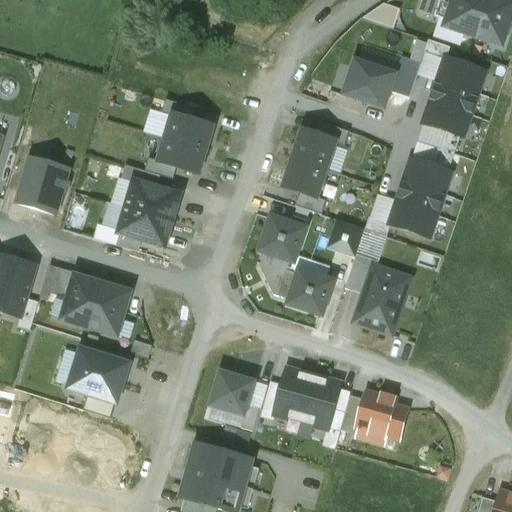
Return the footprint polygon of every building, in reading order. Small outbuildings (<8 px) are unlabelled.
[(422,0),(418,13),(448,22),(455,0),(422,0)] [(446,28),(477,39),(489,0),(455,0),(448,22),(446,28)] [(489,0),(477,39),(502,47),(511,16),(511,3),(505,1),(505,0),(489,0)] [(417,77),(438,84),(438,83),(446,61),(447,61),(450,50),(429,42),(421,65),(417,77)] [(396,77),(390,93),(409,99),(417,77),(421,65),(402,59),(396,77)] [(446,61),(438,83),(478,96),(485,74),(447,61),(446,61)] [(355,63),(344,97),(384,110),(390,93),(396,77),(355,63)] [(431,104),(470,117),(478,96),(438,83),(438,84),(431,104)] [(463,139),(470,117),(431,104),(424,126),(460,138),(463,139)] [(206,152),(213,128),(191,122),(174,117),(173,118),(171,126),(168,125),(163,140),(206,152)] [(323,125),(319,138),(335,143),(335,145),(345,148),(350,134),(323,125)] [(424,126),(418,143),(454,156),(460,138),(424,126)] [(335,145),(335,143),(319,138),(303,133),(294,161),(329,173),(334,159),(331,157),(335,145)] [(199,176),(206,152),(163,140),(159,155),(162,156),(160,163),(159,165),(177,170),(199,176)] [(418,143),(412,162),(448,174),(454,156),(418,143)] [(32,160),(18,206),(55,217),(69,172),(32,160)] [(324,187),(329,173),(294,161),(284,190),(299,195),(316,200),(317,199),(321,186),(324,187)] [(412,162),(404,184),(443,197),(451,175),(448,174),(412,162)] [(180,197),(134,184),(127,210),(173,223),(180,197)] [(397,205),(436,218),(443,197),(404,184),(398,203),(397,205)] [(316,200),(299,195),(295,208),(322,217),(327,203),(317,199),(316,200)] [(397,205),(398,203),(378,196),(366,232),(387,239),(391,227),(390,227),(397,205)] [(436,218),(397,205),(390,227),(391,227),(429,240),(436,218)] [(173,223),(127,210),(119,236),(165,249),(173,223)] [(304,231),(272,220),(261,252),(265,254),(291,262),(294,263),(304,231)] [(361,233),(338,226),(331,249),(354,256),(361,233)] [(274,297),(291,303),(299,277),(287,273),(291,262),(265,254),(260,269),(274,297)] [(0,313),(21,320),(22,320),(27,301),(37,267),(0,256),(0,313)] [(345,290),(364,297),(374,268),(375,269),(377,263),(357,256),(345,290)] [(364,297),(362,302),(366,304),(358,326),(391,337),(410,281),(375,269),(374,268),(364,297)] [(332,284),(300,274),(299,277),(291,303),(290,306),(322,316),(332,284)] [(90,329),(103,287),(76,280),(64,322),(90,329)] [(130,295),(103,287),(90,329),(118,337),(130,295)] [(22,320),(21,320),(18,329),(30,333),(38,304),(27,301),(22,320)] [(82,353),(70,391),(88,396),(117,405),(128,368),(82,353)] [(275,415),(302,423),(315,377),(287,369),(282,387),(274,415),(275,415)] [(221,375),(211,409),(244,418),(254,385),(221,375)] [(315,377),(302,423),(329,430),(341,391),(342,384),(315,377)] [(273,423),(275,415),(274,415),(282,387),(271,384),(261,420),(273,423)] [(0,388),(0,416),(9,418),(14,391),(0,388)] [(351,394),(341,391),(329,430),(340,433),(351,394)] [(399,441),(407,412),(394,408),(396,401),(381,397),(381,399),(367,395),(357,430),(371,434),(370,437),(385,441),(385,438),(399,441)] [(117,405),(88,396),(83,412),(112,421),(117,405)] [(217,510),(223,511),(239,511),(253,462),(195,446),(181,500),(184,501),(217,510)] [(498,504),(495,511),(511,511),(511,497),(501,494),(498,504)] [(478,511),(495,511),(498,504),(482,499),(478,511)] [(216,511),(217,510),(184,501),(180,511),(216,511)]
